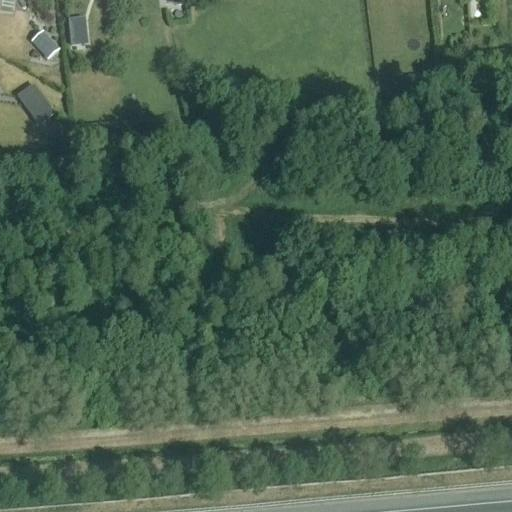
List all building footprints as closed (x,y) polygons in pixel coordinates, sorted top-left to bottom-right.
[(0,0),(0,16),(12,18),(13,11),(0,10),(1,0),(0,0)] [(68,24),(69,32),(86,31),(85,22),(68,24)] [(37,52),(47,63),(58,52),(48,41),(37,52)] [(486,69),(511,67),(511,53),(484,55),(486,69)] [(408,79),(409,93),(423,91),(421,78),(408,79)]
